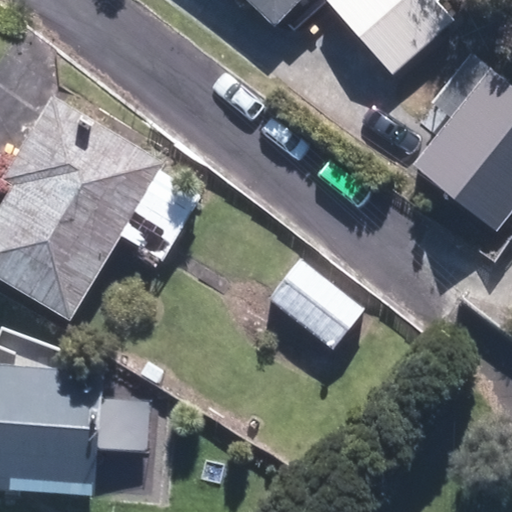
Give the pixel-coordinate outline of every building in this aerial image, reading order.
[(247,0),(274,26),(300,0),(247,0)] [(455,27),(432,0),(330,0),(328,3),(391,79),(455,27)] [(511,218),(511,79),(494,66),(424,160),(509,223),(511,218)] [(0,207),(0,259),(71,304),(123,222),(163,248),(202,188),(161,162),(168,150),(64,84),(11,167),(22,173),(0,207)] [(284,297),(345,346),(376,308),(315,260),(284,297)] [(0,493),(30,496),(31,479),(90,484),(98,374),(0,366),(0,493)]
